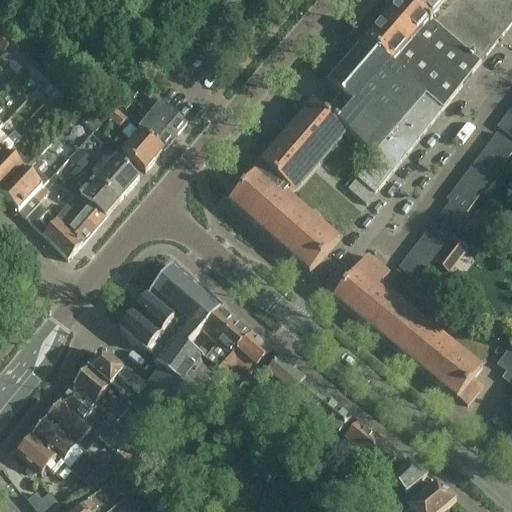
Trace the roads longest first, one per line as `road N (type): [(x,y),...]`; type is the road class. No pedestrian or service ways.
road 1 (unclassified): [(302,328),(372,239),(393,249),(511,82)]
road 2 (residential): [(302,328),(511,506)]
road 3 (residential): [(332,0),(153,207)]
road 4 (residential): [(153,207),(302,328)]
road 5 (residential): [(153,207),(76,300)]
